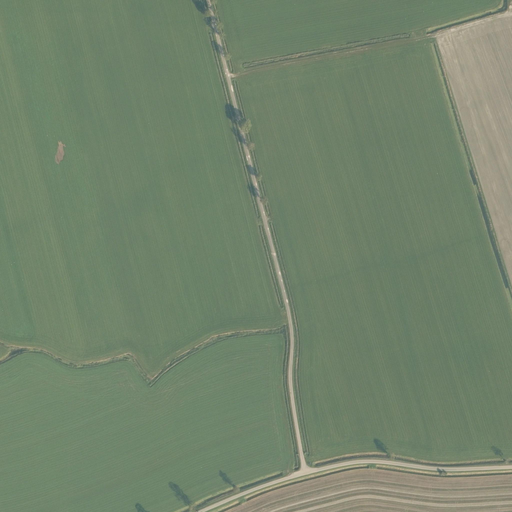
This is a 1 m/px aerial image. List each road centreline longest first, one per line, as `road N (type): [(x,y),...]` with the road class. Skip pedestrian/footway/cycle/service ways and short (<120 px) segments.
road 1 (unclassified): [(304,472),(286,305),(207,0)]
road 2 (tertiary): [(304,472),(362,461),(511,468)]
